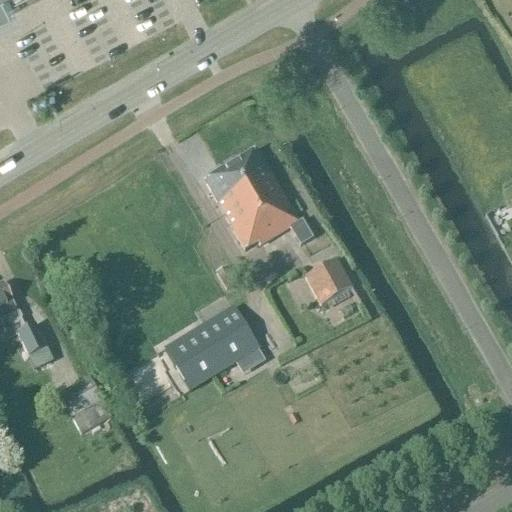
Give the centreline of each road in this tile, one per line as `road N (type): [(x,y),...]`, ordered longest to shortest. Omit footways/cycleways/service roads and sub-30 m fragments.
road 1 (residential): [(511,392),(290,4)]
road 2 (tertiary): [(0,174),(290,4)]
